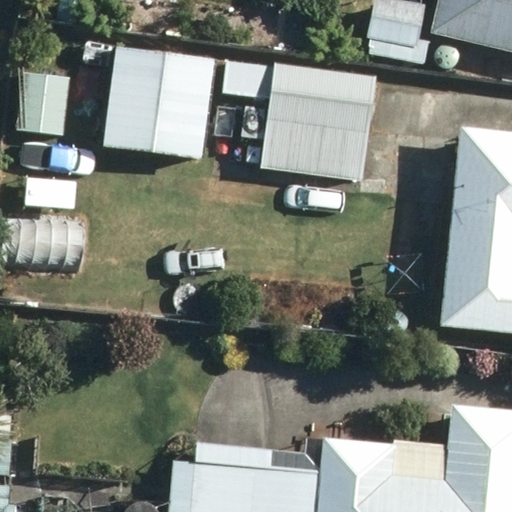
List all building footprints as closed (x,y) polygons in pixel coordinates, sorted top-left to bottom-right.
[(511,0),(436,0),(427,41),(511,60),(511,0)] [(373,4),(364,45),(412,56),(422,15),(373,4)] [(111,56),(100,157),(197,167),(208,67),(111,56)] [(73,77),(21,73),(17,137),(69,141),(73,77)] [(271,73),(259,177),(358,188),(370,85),(271,73)] [(511,143),(456,138),(437,335),(511,342),(511,143)] [(511,511),(511,419),(448,413),(443,458),(304,445),(303,461),(194,451),(192,473),(171,471),(167,511),(511,511)] [(0,439),(0,473),(11,475),(13,441),(0,439)]
